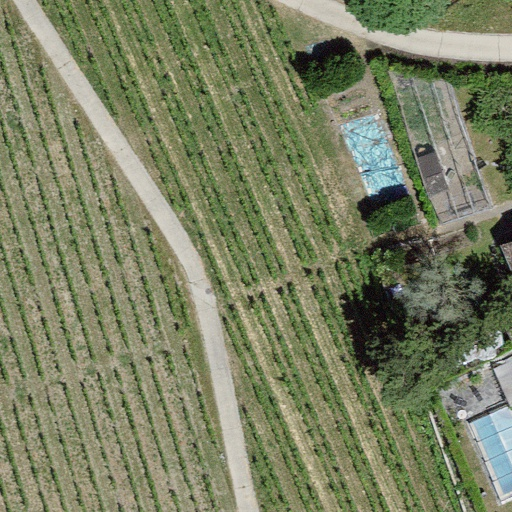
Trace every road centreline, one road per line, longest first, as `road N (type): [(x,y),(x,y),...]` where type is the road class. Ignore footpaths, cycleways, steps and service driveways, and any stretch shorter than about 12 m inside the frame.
road 1 (track): [(20,0),(193,265),(247,511)]
road 2 (track): [(511,47),(463,51),(319,0)]
